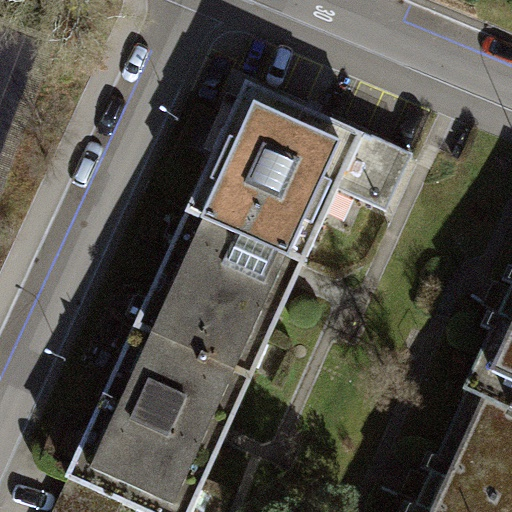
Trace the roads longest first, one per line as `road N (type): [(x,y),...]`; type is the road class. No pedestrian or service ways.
road 1 (residential): [(0,425),(176,50),(186,0)]
road 2 (residential): [(511,81),(324,0)]
